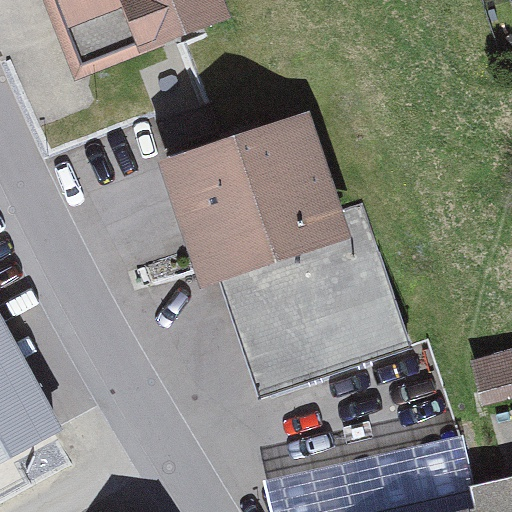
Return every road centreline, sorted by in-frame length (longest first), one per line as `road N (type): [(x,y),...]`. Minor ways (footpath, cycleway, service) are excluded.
road 1 (residential): [(195,511),(0,90)]
road 2 (unknown): [(162,439),(25,511)]
